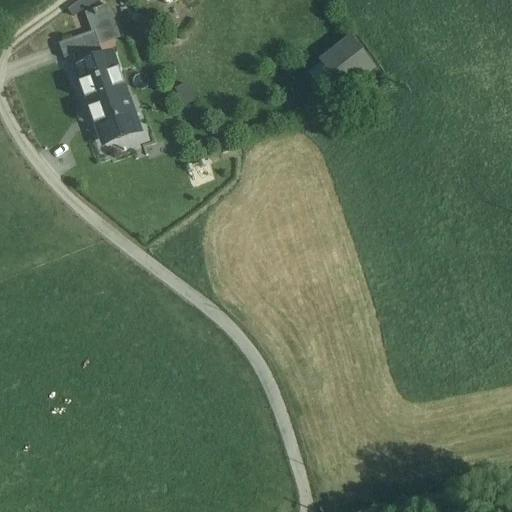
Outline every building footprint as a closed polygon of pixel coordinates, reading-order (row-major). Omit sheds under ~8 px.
[(94,33),(96,32),(98,40),(117,33),(108,8),(88,15),(94,33)] [(65,60),(73,56),(101,47),(98,40),(96,32),(60,45),(65,60)] [(101,47),(73,56),(77,67),(105,58),(101,47)] [(105,58),(77,67),(76,68),(82,85),(80,85),(86,102),(88,101),(92,111),(92,112),(95,110),(125,100),(128,99),(124,88),(126,88),(120,71),(118,72),(113,57),(112,55),(105,58)] [(321,69),(314,62),(302,74),(309,81),(304,87),(312,93),(317,88),(323,94),(335,82),(329,76),(333,72),(326,65),(321,69)] [(92,111),(90,112),(95,127),(97,127),(105,147),(140,134),(128,99),(125,100),(95,110),(92,112),(92,111)]
